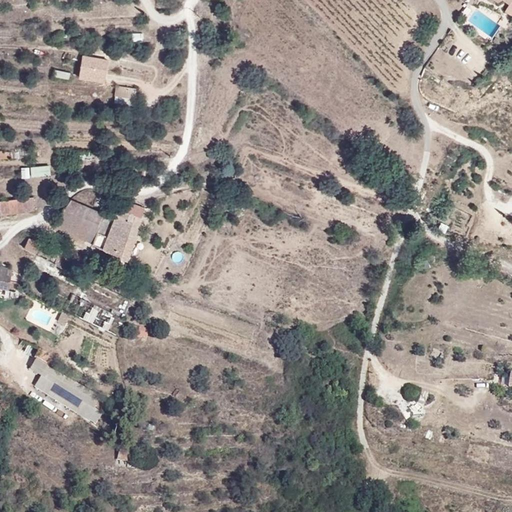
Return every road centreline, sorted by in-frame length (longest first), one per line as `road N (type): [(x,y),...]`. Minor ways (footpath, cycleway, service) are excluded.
road 1 (unclassified): [(368,446),(361,418),(377,306),(419,195),(434,128),(413,93),(447,19),(442,0)]
road 2 (unclassified): [(192,0),(189,130),(170,174),(148,187),(82,187),(0,240)]
